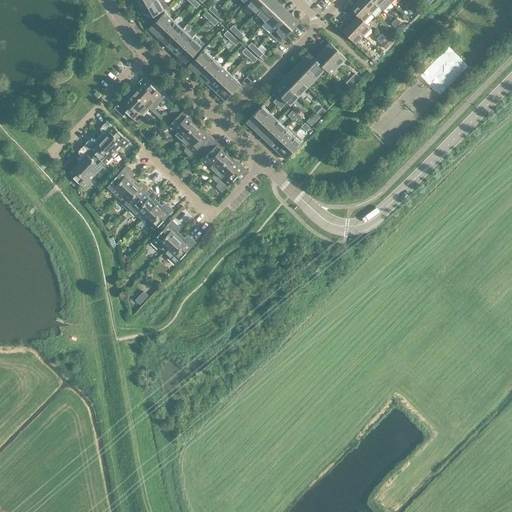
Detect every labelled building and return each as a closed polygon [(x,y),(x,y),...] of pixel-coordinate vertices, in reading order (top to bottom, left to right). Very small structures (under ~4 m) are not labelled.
[(131,0),(137,10),(155,0),(131,0)] [(162,0),(155,0),(137,10),(143,22),(167,8),(162,0)] [(199,5),(194,0),(192,0),(190,3),(196,9),(199,5)] [(250,0),(247,4),(256,13),(268,0),(250,0)] [(268,0),(256,13),(265,21),(280,5),(274,0),(268,0)] [(371,0),(359,0),(358,2),(371,14),(378,7),(371,0)] [(391,4),(386,0),(371,0),(378,7),(383,12),(391,4)] [(363,22),(371,14),(358,2),(350,10),(357,16),(363,22)] [(410,4),(408,5),(412,10),(417,15),(420,12),(418,10),(418,9),(412,4),(410,4)] [(265,21),(274,30),(289,14),(280,5),(265,21)] [(209,9),(214,15),(218,11),(212,6),(209,9)] [(208,20),(212,17),(206,11),(202,15),(208,20)] [(218,11),(214,15),(220,20),(224,16),(218,11)] [(148,29),(157,37),(173,21),(163,13),(148,29)] [(289,14),(274,30),(270,34),(280,43),(299,23),(289,14)] [(357,16),(349,24),(362,36),(370,28),(363,22),(357,16)] [(218,22),(212,17),(208,20),(214,26),(218,22)] [(182,30),(173,21),(157,37),(167,46),(182,30)] [(342,32),(355,44),(362,36),(349,24),(342,32)] [(230,29),(235,34),(239,31),(233,25),(230,29)] [(176,55),(191,39),(182,30),(167,46),(176,55)] [(223,35),(229,40),(233,37),(227,31),(223,35)] [(239,31),(235,34),(241,40),(245,36),(239,31)] [(191,39),(176,55),(185,64),(204,44),(194,35),(191,39)] [(233,37),(229,40),(235,46),(239,42),(233,37)] [(248,46),(254,52),(257,48),(251,43),(248,46)] [(329,43),(321,51),(337,66),(344,58),(329,43)] [(242,52),(247,58),(251,54),(245,48),(242,52)] [(257,48),(254,52),(260,57),(263,54),(257,48)] [(197,75),(212,59),(202,50),(187,66),(197,75)] [(313,59),(324,69),(329,74),(337,66),(321,51),(314,58),(313,59)] [(299,62),(315,78),(324,69),(313,59),(314,58),(308,53),(299,62)] [(251,54),(247,58),(253,63),(257,59),(251,54)] [(212,59),(197,75),(206,83),(221,67),(212,59)] [(290,71),(306,87),(315,78),(299,62),(290,71)] [(221,67),(206,83),(215,92),(230,76),(221,67)] [(282,80),(298,96),(306,87),(290,71),(282,80)] [(355,73),(350,78),(353,82),(358,77),(355,73)] [(230,76),(215,92),(224,101),(239,85),(230,76)] [(140,84),(132,93),(148,108),(166,125),(172,118),(171,118),(164,111),(160,115),(156,111),(153,109),(157,104),(158,104),(163,98),(164,98),(142,77),(138,83),(140,84)] [(348,87),(353,82),(350,78),(345,83),(348,87)] [(289,105),(298,96),(282,80),(273,90),(289,105)] [(339,89),(333,95),(337,99),(343,93),(339,89)] [(148,108),(132,93),(124,101),(122,99),(117,104),(119,106),(115,110),(124,118),(128,114),(139,125),(139,124),(145,118),(142,115),(148,108)] [(331,104),(337,99),(333,95),(328,101),(331,104)] [(273,102),(277,105),(282,100),(278,97),(273,102)] [(282,100),(277,105),(281,109),(286,104),(282,100)] [(245,122),(254,130),(269,114),(260,106),(245,122)] [(321,107),(316,113),(319,117),(325,111),(321,107)] [(172,134),(179,141),(194,125),(186,117),(188,115),(183,110),(163,132),(169,138),(172,134)] [(294,119),(295,117),(299,114),(295,110),(290,115),(294,119)] [(314,122),(319,117),(316,113),(310,119),(314,122)] [(269,114),(254,130),(261,137),(276,121),(269,114)] [(102,132),(99,136),(116,152),(121,147),(122,149),(129,142),(106,121),(102,126),(100,128),(101,130),(102,132)] [(276,121),(261,137),(269,145),(284,129),(276,121)] [(305,123),(301,126),(307,131),(310,127),(305,123)] [(203,133),(194,125),(179,141),(186,147),(183,151),(189,156),(189,157),(198,147),(202,151),(207,146),(203,142),(210,135),(205,130),(204,131),(205,131),(203,133)] [(284,129),(269,145),(277,152),(295,133),(288,125),(284,129)] [(295,133),(277,152),(285,160),(303,140),(295,133)] [(116,152),(99,136),(95,140),(93,138),(91,138),(89,140),(84,144),(105,164),(116,152)] [(204,170),(211,176),(229,158),(221,150),(222,148),(223,148),(218,143),(214,147),(210,143),(209,143),(209,144),(207,146),(202,151),(206,155),(195,167),(195,168),(201,173),(204,170)] [(77,159),(94,175),(105,164),(84,144),(80,149),(78,151),(79,154),(80,155),(77,159)] [(221,192),(221,193),(244,168),(239,163),(239,164),(238,166),(229,158),(211,176),(218,183),(215,186),(221,192)] [(62,168),(71,176),(84,189),(91,182),(89,181),(94,175),(77,159),(73,163),(71,161),(69,161),(67,163),(66,163),(62,168)] [(118,197),(134,180),(130,177),(132,175),(132,173),(130,171),(131,170),(126,165),(104,188),(111,194),(113,193),(118,197)] [(68,179),(65,175),(54,186),(40,200),(43,203),(58,190),(68,179)] [(134,180),(118,197),(123,202),(122,204),(128,210),(149,188),(145,183),(144,184),(142,182),(140,182),(138,184),(134,180)] [(149,188),(128,210),(134,216),(136,215),(141,219),(158,202),(154,199),(155,197),(155,195),(153,193),(154,192),(149,188)] [(174,202),(177,207),(184,203),(181,198),(174,202)] [(158,202),(141,219),(146,224),(145,226),(151,233),(173,210),(168,205),(167,206),(165,204),(163,204),(161,206),(158,202)] [(164,252),(180,235),(176,231),(178,229),(178,227),(176,225),(177,225),(172,220),(150,242),(157,249),(159,247),(164,252)] [(180,235),(164,252),(169,257),(167,259),(174,265),(195,242),(190,238),(188,237),(186,237),(184,238),(180,235)] [(152,248),(145,253),(150,261),(157,256),(152,248)] [(121,271),(125,275),(130,270),(126,266),(121,271)] [(144,292),(135,301),(140,305),(148,296),(144,292)]
